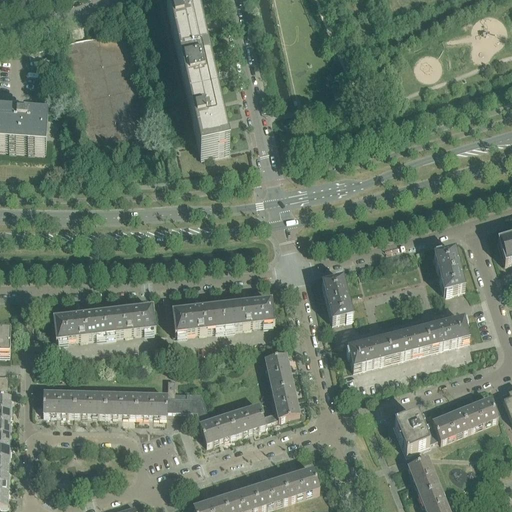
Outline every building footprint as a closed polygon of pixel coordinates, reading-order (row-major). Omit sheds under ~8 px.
[(177,60),(179,60),(206,54),(204,45),(205,45),(207,50),(207,49),(203,33),(201,33),(199,25),(202,25),(200,17),(199,17),(200,21),(198,21),(195,7),(167,13),(177,60)] [(62,48),(66,62),(88,161),(155,146),(130,33),(78,45),(62,48)] [(209,67),(206,56),(206,54),(179,60),(177,60),(188,110),(217,103),(216,99),(218,99),(214,83),(211,83),(209,75),(213,75),(211,66),(209,67)] [(227,148),(228,148),(229,148),(225,131),(222,132),(220,125),(224,124),(222,115),(219,116),(217,103),(188,110),(201,165),(229,159),(227,148)] [(0,126),(0,155),(46,159),(48,129),(28,128),(28,119),(18,118),(18,127),(0,126)] [(511,243),(499,247),(501,256),(506,270),(511,268),(511,243)] [(438,280),(439,283),(444,300),(465,295),(455,256),(433,261),(438,280)] [(348,305),(348,302),(343,284),(322,290),(332,329),(346,326),(346,327),(352,326),(351,325),(353,324),(348,305)] [(273,330),(270,306),(222,312),(225,336),(273,330)] [(222,312),(197,315),(174,317),(177,341),(225,336),(222,312)] [(154,337),(151,313),(103,319),(106,343),(154,337)] [(103,319),(78,322),(55,324),(58,348),(106,343),(103,319)] [(464,326),(447,330),(425,336),(430,357),(469,347),(464,326)] [(0,359),(10,360),(11,336),(0,335),(0,359)] [(425,336),(403,341),(386,346),(392,367),(430,357),(425,336)] [(386,346),(365,351),(347,356),(353,377),(392,367),(386,346)] [(271,395),(293,391),(286,360),(265,365),(271,395)] [(278,425),(278,426),(300,421),(293,391),(271,395),(277,419),(269,421),(271,427),(278,425)] [(11,403),(11,400),(7,399),(8,394),(1,393),(0,393),(0,411),(12,412),(12,403),(11,403)] [(501,402),(501,403),(511,428),(511,396),(502,401),(502,402),(501,402)] [(75,399),(43,397),(43,420),(75,421),(75,399)] [(106,400),(75,399),(75,421),(105,422),(106,400)] [(197,418),(200,430),(210,427),(201,400),(175,399),(175,402),(168,402),(167,417),(197,418)] [(136,401),(106,400),(105,422),(136,423),(136,401)] [(136,401),(136,423),(167,424),(167,417),(168,402),(136,401)] [(461,416),(469,437),(498,425),(490,404),(461,416)] [(0,424),(10,424),(10,421),(12,421),(12,412),(0,411),(0,424)] [(265,429),(271,427),(269,421),(263,423),(259,412),(229,421),(236,442),(266,432),(265,429)] [(469,437),(461,416),(432,428),(433,429),(439,445),(440,448),(469,437)] [(200,430),(199,430),(206,451),(236,442),(229,421),(210,427),(200,430)] [(439,445),(433,429),(422,433),(419,426),(417,422),(394,431),(406,461),(429,451),(428,449),(439,445)] [(0,436),(11,437),(12,428),(10,428),(10,424),(0,424),(0,436)] [(0,448),(9,449),(10,445),(11,445),(11,437),(0,436),(0,448)] [(9,449),(0,448),(0,460),(11,461),(11,453),(9,453),(9,449)] [(0,472),(9,473),(9,469),(11,469),(11,461),(0,460),(0,472)] [(419,501),(439,493),(428,464),(407,472),(419,501)] [(0,485),(10,485),(10,477),(9,477),(9,473),(0,472),(0,485)] [(290,506),(319,497),(313,476),(283,485),(290,506)] [(0,497),(8,498),(8,494),(10,494),(10,485),(0,485),(0,497)] [(258,511),(272,511),(290,506),(283,485),(253,495),(258,511)] [(447,511),(439,493),(419,501),(423,511),(447,511)] [(226,511),(258,511),(253,495),(224,504),(226,511)] [(0,497),(0,511),(7,511),(7,510),(8,510),(8,498),(0,497)]
